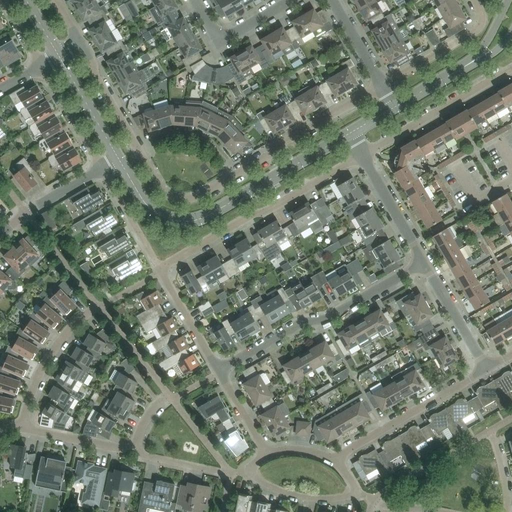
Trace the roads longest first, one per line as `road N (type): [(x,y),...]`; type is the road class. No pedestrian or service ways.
road 1 (residential): [(380,85),(180,198),(159,189),(81,47)]
road 2 (tertiary): [(350,133),(196,220),(157,214),(119,160)]
road 3 (residential): [(160,273),(362,154)]
road 4 (residential): [(223,370),(424,263)]
road 5 (residential): [(333,461),(488,367)]
road 6 (residential): [(362,154),(511,68)]
road 7 (tertiary): [(511,13),(486,53),(394,108)]
road 8 (residential): [(380,85),(477,31),(482,13),(474,0)]
road 9 (residential): [(21,427),(53,354),(92,310)]
road 10 (residential): [(354,491),(332,500),(286,495),(252,476),(266,455)]
road 11 (residential): [(424,263),(362,154)]
road 12 (residential): [(290,0),(222,38),(195,0)]
road 13 (residential): [(0,238),(38,202),(102,170)]
road 14 (residential): [(488,367),(424,263)]
